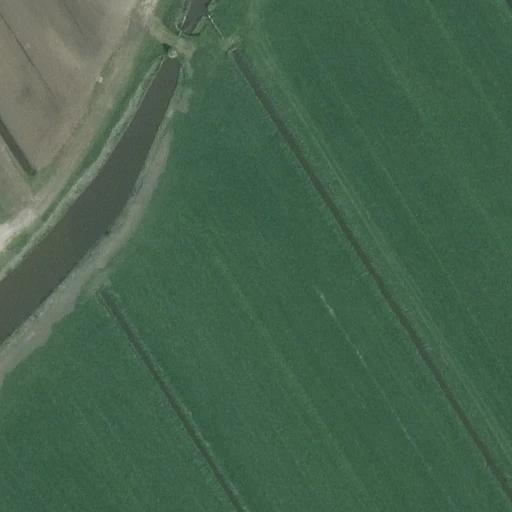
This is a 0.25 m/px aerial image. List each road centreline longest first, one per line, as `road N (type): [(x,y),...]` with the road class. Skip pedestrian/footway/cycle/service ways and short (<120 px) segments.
road 1 (track): [(511,447),(301,103),(283,0)]
road 2 (track): [(156,0),(70,146),(0,225)]
